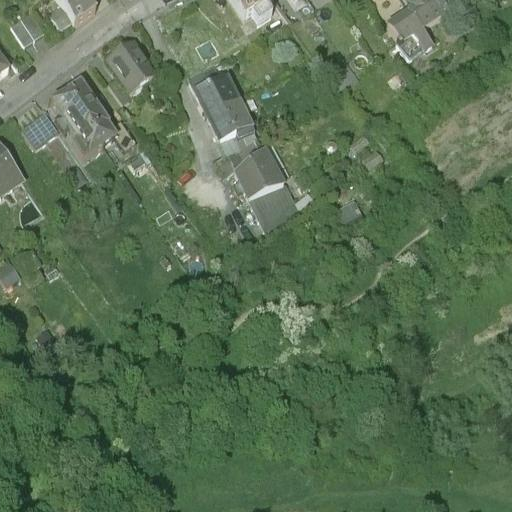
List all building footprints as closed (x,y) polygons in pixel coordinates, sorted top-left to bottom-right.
[(271,14),(261,0),(221,0),(218,2),(242,35),(249,29),(256,38),(270,28),(264,19),(271,14)] [(428,7),(439,25),(463,7),(459,0),(433,0),(435,2),(428,7)] [(92,30),(73,2),(51,17),(59,28),(69,42),(71,45),(92,30)] [(406,23),(418,41),(418,40),(439,25),(428,7),(406,23)] [(418,41),(406,23),(386,39),(396,55),(393,57),(407,75),(430,57),(418,40),(418,41)] [(62,46),(69,42),(59,28),(52,32),(62,46)] [(41,52),(28,33),(8,46),(21,66),(41,52)] [(145,83),(129,62),(105,80),(115,94),(129,112),(130,111),(151,96),(143,84),(145,83)] [(192,108),(218,95),(211,81),(186,97),(192,108)] [(131,113),(130,111),(129,112),(115,94),(106,101),(120,121),(131,113)] [(230,120),(218,95),(192,108),(217,159),(233,152),(220,124),(230,120)] [(63,110),(100,163),(113,154),(114,153),(108,145),(104,140),(106,139),(78,99),(63,110)] [(100,163),(63,110),(49,120),(76,158),(71,162),(81,176),(100,163)] [(220,124),(233,152),(235,156),(250,149),(251,148),(236,117),(230,120),(220,124)] [(56,148),(42,129),(19,145),(33,165),(56,148)] [(108,145),(114,153),(113,154),(122,167),(134,159),(118,137),(108,145)] [(253,154),(250,149),(235,156),(233,152),(217,159),(223,172),(215,176),(225,193),(244,178),(245,180),(258,169),(251,157),(253,154)] [(280,182),(266,163),(258,169),(245,180),(231,190),(246,220),(280,204),(280,203),(271,188),(280,182)] [(0,201),(18,189),(0,164),(0,201)] [(280,204),(246,220),(264,259),(298,237),(282,202),(280,203),(280,204)]
